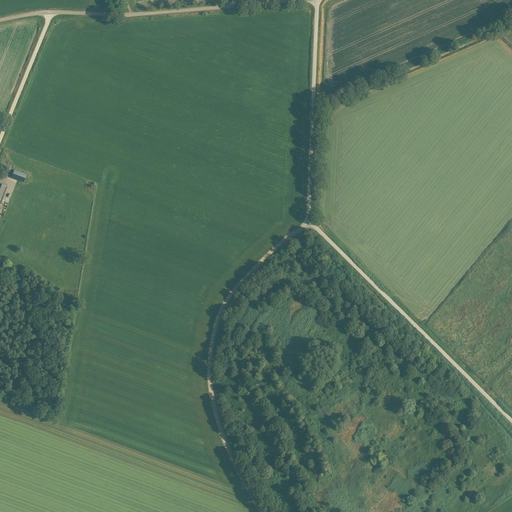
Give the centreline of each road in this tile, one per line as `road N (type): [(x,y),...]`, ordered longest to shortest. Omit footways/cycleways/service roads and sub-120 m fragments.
road 1 (unclassified): [(511,421),(309,217),(317,0)]
road 2 (track): [(262,511),(218,425),(209,365),(214,325),(236,286),(309,217)]
road 3 (unclassified): [(51,12),(143,14),(298,0)]
road 4 (unclassified): [(0,144),(51,12)]
